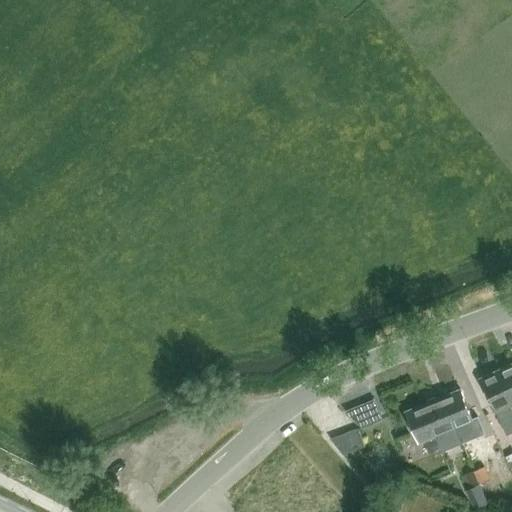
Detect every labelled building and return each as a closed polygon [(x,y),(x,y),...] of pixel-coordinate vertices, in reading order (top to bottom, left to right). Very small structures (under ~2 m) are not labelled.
[(511,365),(500,371),(511,398),(511,365)] [(511,398),(500,371),(481,380),(496,411),(506,435),(511,432),(511,398)] [(444,396),(463,441),(473,437),(467,422),(473,420),(461,389),(444,396)] [(463,441),(444,396),(423,404),(436,435),(445,432),(453,452),(465,447),(463,441)] [(442,450),(436,435),(423,404),(406,411),(419,442),(425,440),(431,454),(442,450)] [(363,428),(364,428),(354,407),(345,411),(363,428)] [(364,446),(358,428),(345,433),(351,452),(364,446)] [(319,511),(332,511),(366,490),(347,461),(314,483),(321,493),(311,500),(319,511)] [(484,465),(473,470),(478,484),(480,483),(490,479),(484,465)] [(478,484),(473,470),(464,474),(470,488),(478,484)] [(470,488),(466,489),(474,509),(488,503),(480,483),(478,484),(470,488)] [(390,503),(401,508),(406,496),(396,491),(390,503)]
